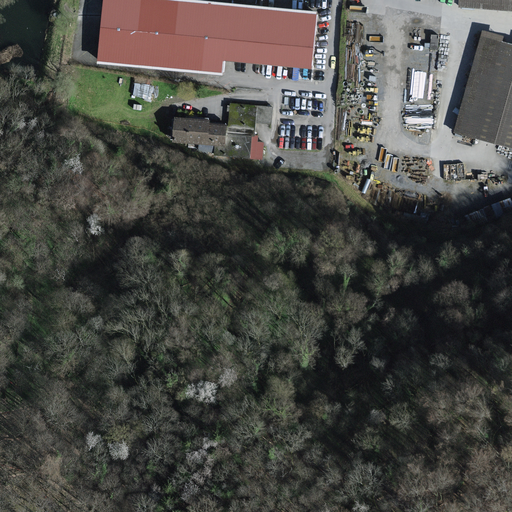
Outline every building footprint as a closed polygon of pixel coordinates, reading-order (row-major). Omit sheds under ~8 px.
[(198,1),(183,0),(105,0),(105,5),(98,61),(222,73),(222,59),(310,66),(312,49),(314,13),(284,10),(198,1)] [(511,0),(459,0),(459,7),(511,10),(511,0)] [(483,31),(481,37),(456,131),(511,146),(511,45),(500,42),(502,36),(483,31)] [(225,146),(227,125),(209,123),(210,120),(187,118),(186,120),(175,119),(173,142),(225,146)] [(511,202),(510,197),(466,212),(469,222),(511,207),(511,202)]
